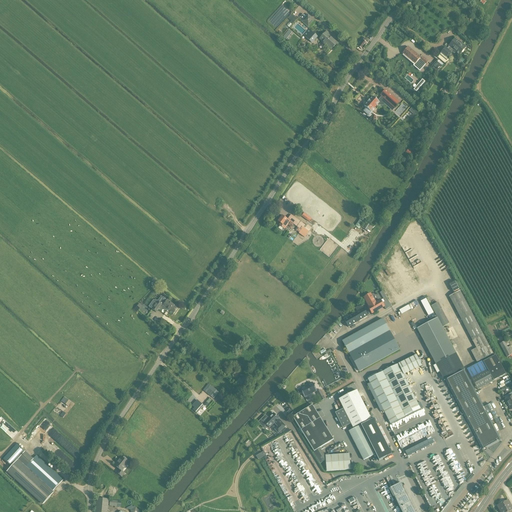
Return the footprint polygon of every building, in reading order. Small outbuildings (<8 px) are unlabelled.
[(301,22),(308,27),(314,20),(307,15),(301,22)] [(312,43),(317,38),(310,30),(304,36),(312,43)] [(326,31),(325,32),(319,39),(331,50),(337,43),(329,35),(329,34),(326,31)] [(362,49),(369,41),(365,38),(358,46),(362,49)] [(460,55),(466,47),(462,44),(462,45),(455,39),(449,46),(449,47),(447,49),(446,48),(441,53),(446,57),(451,52),(452,49),(460,55)] [(416,48),(411,54),(420,62),(422,61),(426,64),(430,59),(426,56),(416,48)] [(437,57),(446,65),(450,60),(441,53),(437,57)] [(366,108),(364,111),(369,116),(372,112),(372,111),(378,104),(378,105),(379,105),(380,105),(380,106),(381,106),(382,106),(383,105),(384,105),(384,104),(387,101),(395,108),(400,103),(385,90),(380,95),(382,97),(378,101),(373,97),(370,100),(367,103),(364,106),(366,108)] [(282,216),(278,221),(280,223),(279,225),(278,227),(278,228),(281,230),(282,230),(283,228),(284,229),(288,224),(288,225),(291,227),(293,224),(302,231),(299,235),(304,239),(307,234),(311,228),(307,225),(306,226),(291,215),(287,220),(282,216)] [(450,285),(454,294),(449,297),(476,348),(471,351),(477,362),(493,354),(459,290),(455,282),(450,285)] [(376,303),(370,294),(364,297),(369,306),(368,307),(372,313),(378,309),(378,310),(384,307),(380,300),(376,303)] [(159,303),(157,302),(151,309),(156,312),(158,309),(159,310),(167,310),(168,311),(169,310),(173,313),(177,308),(167,300),(165,303),(164,302),(160,302),(159,303)] [(140,304),(133,310),(136,313),(142,307),(140,304)] [(363,308),(344,320),(348,327),(368,316),(363,308)] [(430,352),(450,342),(437,318),(417,329),(430,352)] [(507,357),(511,354),(511,347),(511,345),(508,347),(504,341),(499,344),(507,357)] [(464,370),(450,342),(430,352),(454,400),(474,389),(464,370)] [(417,363),(412,354),(403,358),(404,360),(398,364),(401,370),(417,363)] [(483,362),(482,361),(467,370),(477,389),(504,375),(505,374),(496,355),(483,362)] [(398,364),(368,379),(391,425),(421,410),(417,403),(414,397),(398,364)] [(305,397),(316,391),(312,383),(301,389),(298,390),(299,394),(302,392),(305,397)] [(219,392),(212,386),(206,392),(213,398),(219,392)] [(344,409),(362,400),(357,391),(339,400),(344,409)] [(500,441),(501,440),(475,391),(456,401),(482,450),(483,450),(482,449),(499,440),(500,441)] [(68,406),(71,402),(64,397),(61,401),(68,406)] [(340,423),(366,409),(362,400),(344,409),(335,413),(340,423)] [(192,410),(196,414),(204,406),(200,402),(192,410)] [(299,427),(319,416),(312,405),(293,418),(299,427)] [(366,409),(340,423),(343,428),(351,424),(353,428),(371,419),(366,409)] [(276,416),(274,414),(265,422),(270,427),(274,424),(277,427),(274,430),(278,434),(286,426),(276,416)] [(319,416),(299,427),(314,452),(334,440),(319,416)] [(379,461),(392,454),(383,437),(374,419),(361,425),(370,443),(379,461)] [(353,439),(364,433),(360,426),(349,431),(353,439)] [(364,433),(353,439),(356,446),(367,440),(364,433)] [(367,440),(356,446),(360,453),(371,447),(367,440)] [(11,467),(25,452),(16,444),(3,459),(11,467)] [(371,447),(360,453),(364,460),(375,455),(371,447)] [(314,452),(313,453),(320,464),(326,460),(326,471),(327,471),(328,471),(353,469),(353,465),(350,466),(350,454),(325,456),(326,457),(320,448),(314,452)] [(53,490),(63,480),(36,455),(27,466),(24,464),(13,475),(44,504),(54,492),(53,490)] [(122,471),(129,462),(122,456),(120,460),(118,462),(115,466),(119,469),(117,473),(122,477),(125,474),(122,471)] [(415,511),(401,483),(390,489),(401,511),(415,511)] [(107,511),(108,500),(97,499),(95,511),(107,511)] [(497,506),(499,511),(511,511),(511,506),(508,499),(497,506)]
